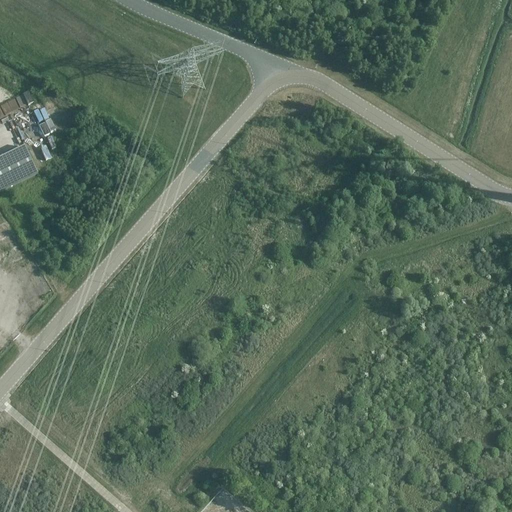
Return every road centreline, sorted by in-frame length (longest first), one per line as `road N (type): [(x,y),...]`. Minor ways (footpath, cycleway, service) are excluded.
road 1 (unclassified): [(0,388),(281,68)]
road 2 (track): [(182,0),(320,51),(409,106),(440,114),(461,97),(491,0)]
road 3 (unclassified): [(281,68),(325,84),(511,197)]
road 4 (unclassified): [(281,68),(128,0)]
